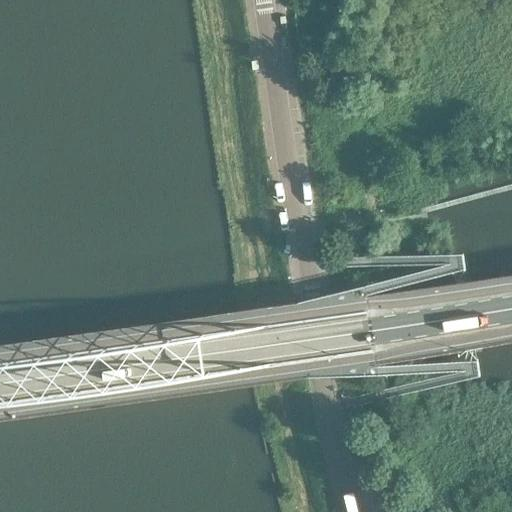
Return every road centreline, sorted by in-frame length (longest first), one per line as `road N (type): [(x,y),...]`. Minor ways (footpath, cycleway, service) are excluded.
road 1 (unclassified): [(349,511),(322,405),(260,0)]
road 2 (secondary): [(0,378),(511,306)]
